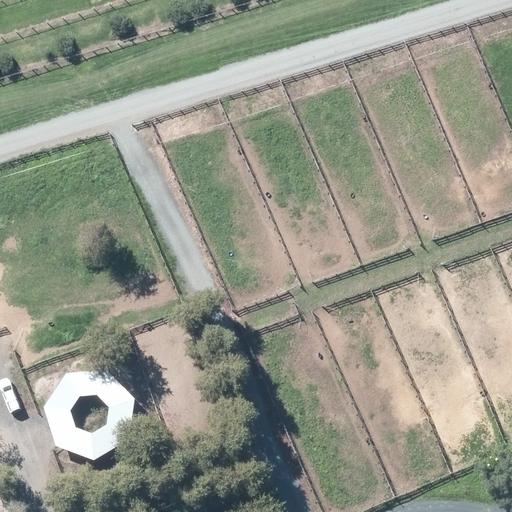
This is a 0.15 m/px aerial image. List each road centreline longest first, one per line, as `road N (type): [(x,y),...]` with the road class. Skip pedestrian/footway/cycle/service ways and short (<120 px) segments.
road 1 (track): [(0,171),(511,19)]
road 2 (track): [(133,132),(302,511)]
